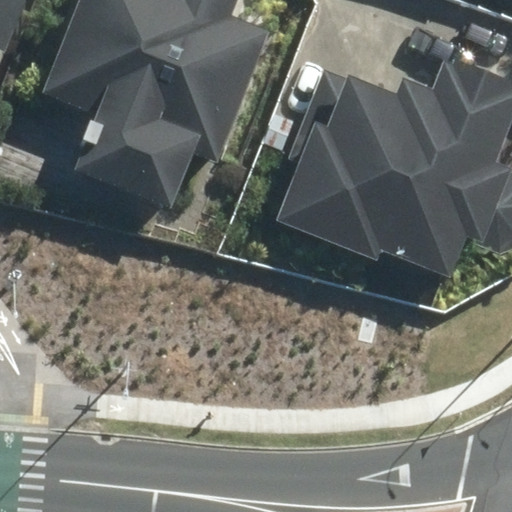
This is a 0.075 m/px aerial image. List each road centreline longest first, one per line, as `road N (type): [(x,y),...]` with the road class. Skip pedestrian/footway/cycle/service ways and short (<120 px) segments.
road 1 (secondary): [(141,486),(301,483),(511,454)]
road 2 (secondary): [(141,486),(0,474)]
